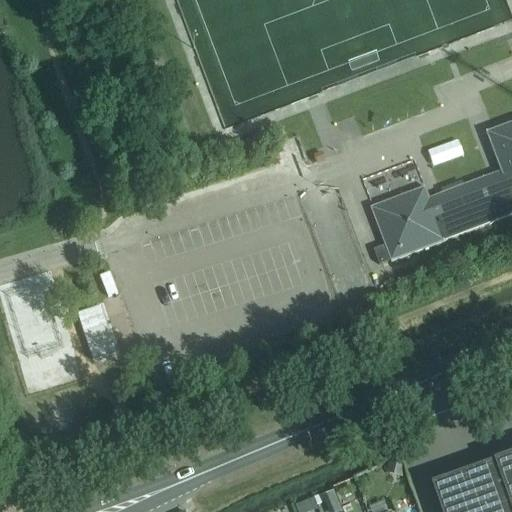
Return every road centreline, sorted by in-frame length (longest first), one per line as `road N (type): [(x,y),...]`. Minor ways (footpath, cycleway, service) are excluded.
road 1 (primary): [(166,488),(511,345)]
road 2 (residential): [(0,275),(314,178)]
